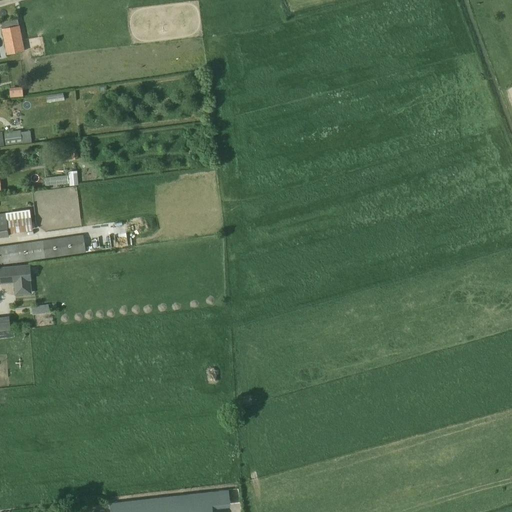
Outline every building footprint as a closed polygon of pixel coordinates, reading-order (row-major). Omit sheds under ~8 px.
[(24,52),(17,19),(1,22),(7,55),(24,52)] [(11,87),(12,97),(25,97),(25,87),(11,87)] [(46,96),(47,103),(64,100),(63,93),(46,96)] [(5,135),(7,146),(24,144),(22,132),(5,135)] [(68,175),(44,178),(45,186),(69,183),(68,175)] [(13,220),(12,213),(0,214),(0,237),(9,237),(9,233),(33,230),(31,218),(13,220)] [(0,264),(86,253),(84,238),(83,235),(0,246),(0,264)] [(13,267),(15,292),(31,291),(30,279),(31,279),(30,266),(13,267)] [(45,311),(50,311),(49,305),(33,307),(34,314),(45,313),(45,311)] [(0,331),(11,330),(9,316),(0,317),(0,331)] [(213,511),(211,492),(109,504),(110,511),(213,511)]
